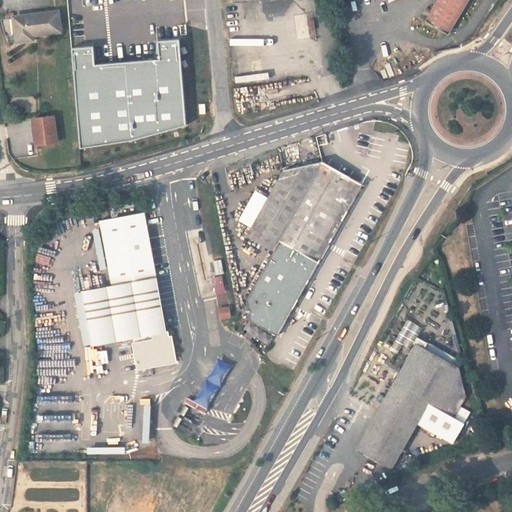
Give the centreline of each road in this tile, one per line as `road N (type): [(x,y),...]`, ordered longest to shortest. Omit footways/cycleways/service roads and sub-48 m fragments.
road 1 (primary): [(428,143),(422,173),(243,511)]
road 2 (primary): [(257,511),(464,160)]
road 3 (unclassified): [(26,191),(0,473)]
road 4 (unclassified): [(328,110),(338,149),(380,169),(292,336)]
road 5 (unknown): [(167,154),(197,320),(247,365)]
road 6 (unknown): [(511,187),(488,205),(484,228),(511,386)]
road 7 (secondary): [(223,139),(26,191)]
road 8 (residential): [(223,139),(209,0)]
road 9 (residential): [(382,511),(422,490),(511,462)]
